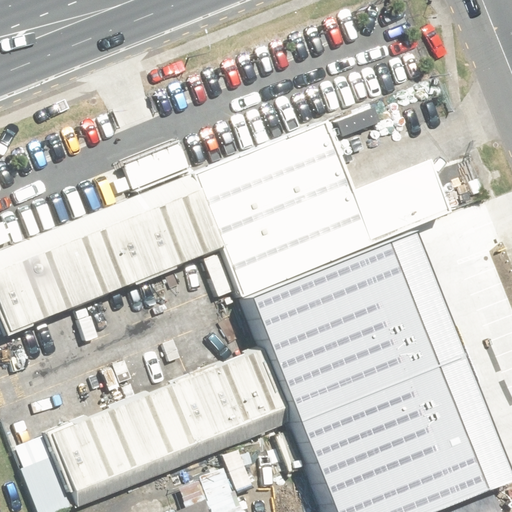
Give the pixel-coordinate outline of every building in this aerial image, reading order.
[(347,188),(318,120),(189,172),(218,244),(238,293),(368,240),(347,188)] [(189,172),(175,141),(121,163),(131,188),(0,239),(0,323),(2,329),(218,244),(189,172)] [(420,159),(347,188),(368,240),(440,211),(420,159)] [(252,297),(341,511),(403,511),(511,467),(413,231),(252,297)] [(255,344),(44,424),(72,497),(283,417),(255,344)] [(236,448),(219,456),(235,493),(253,485),(236,448)] [(204,501),(175,511),(239,511),(220,462),(193,473),(204,501)]
